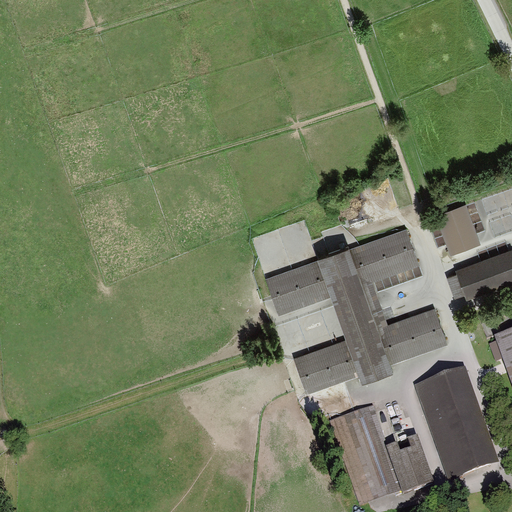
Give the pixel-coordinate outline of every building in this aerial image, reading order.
[(467,203),(438,214),(452,252),(481,241),(467,203)] [(407,226),(354,246),(367,282),(420,262),(407,226)] [(354,246),(320,259),(333,295),(350,339),(363,374),(365,381),(399,368),(397,362),(384,327),(367,282),(354,246)] [(511,250),(459,268),(469,298),(511,283),(511,250)] [(320,259),(268,278),(282,314),(333,295),(320,259)] [(437,307),(384,327),(397,362),(450,342),(437,307)] [(511,331),(497,337),(511,379),(511,331)] [(350,339),(296,358),(309,394),(363,374),(350,339)] [(467,370),(419,386),(450,480),(498,464),(467,370)] [(373,407),(335,420),(364,505),(402,492),(387,448),(373,407)] [(420,437),(387,448),(402,492),(403,495),(436,483),(420,437)]
